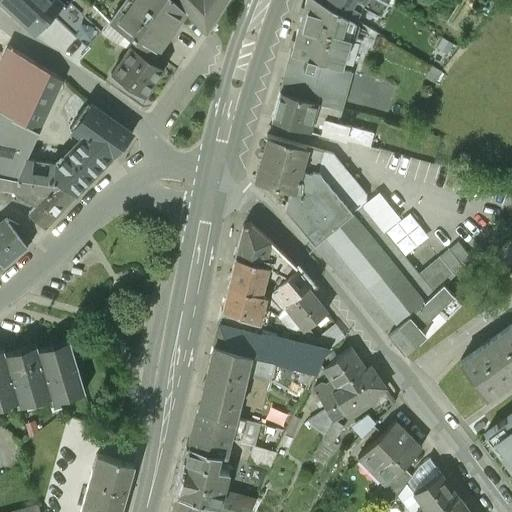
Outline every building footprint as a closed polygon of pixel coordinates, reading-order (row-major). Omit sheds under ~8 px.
[(1,0),(35,31),(52,13),(60,4),(56,0),(1,0)] [(52,13),(86,46),(109,21),(87,0),(70,0),(64,7),(60,4),(52,13)] [(146,47),(155,53),(185,11),(175,0),(123,0),(109,21),(111,22),(146,47)] [(175,0),(185,11),(204,30),(223,0),(175,0)] [(343,12),(322,0),(305,0),(291,50),(340,65),(354,18),(343,12)] [(322,0),(343,12),(349,0),(322,0)] [(383,0),(361,0),(361,1),(377,11),(383,0)] [(142,52),(146,47),(111,22),(101,35),(115,46),(126,49),(130,43),(142,52)] [(155,53),(146,47),(142,52),(130,43),(126,49),(110,71),(142,95),(167,62),(155,53)] [(0,110),(14,117),(39,66),(7,46),(0,60),(0,110)] [(280,90),(279,91),(340,108),(350,71),(290,53),(280,90)] [(14,117),(38,130),(61,82),(62,79),(39,66),(14,117)] [(280,90),(279,90),(271,119),(378,149),(378,148),(369,145),(373,132),(336,122),(340,108),(279,91),(280,90)] [(87,102),(69,128),(82,137),(111,156),(131,134),(87,102)] [(0,174),(16,177),(25,158),(38,130),(14,117),(0,110),(0,174)] [(318,171),(324,150),(267,134),(255,178),(292,189),(286,208),(314,243),(352,212),(318,171)] [(74,193),(111,156),(82,137),(56,163),(25,158),(16,177),(55,183),(58,182),(74,193)] [(43,227),(74,193),(58,182),(55,183),(16,177),(0,174),(0,187),(14,191),(17,195),(36,204),(28,213),(43,227)] [(352,212),(314,243),(388,334),(418,306),(442,285),(453,275),(439,257),(418,274),(361,204),(352,212)] [(17,226),(5,220),(0,224),(0,262),(2,265),(31,241),(17,226)] [(235,256),(263,264),(269,240),(250,223),(243,225),(235,256)] [(295,266),(269,240),(263,264),(267,265),(280,272),(274,279),(277,282),(280,280),(295,266)] [(235,256),(228,284),(259,292),(267,265),(263,264),(235,256)] [(310,283),(295,266),(280,280),(277,282),(272,288),(269,291),(273,295),(276,292),(286,303),(306,286),(310,283)] [(259,292),(228,284),(222,307),(258,320),(262,304),(264,293),(259,292)] [(442,285),(418,306),(427,316),(438,306),(448,316),(460,304),(442,285)] [(306,286),(286,303),(285,304),(304,329),(326,311),(306,286)] [(268,293),(264,293),(262,304),(278,314),(282,308),(268,293)] [(427,316),(418,306),(388,334),(403,353),(424,334),(417,326),(427,316)] [(511,375),(511,322),(460,360),(484,396),(511,375)] [(213,344),(249,354),(256,355),(258,355),(262,336),(260,335),(218,324),(213,344)] [(329,348),(261,332),(260,335),(262,336),(258,355),(274,359),(274,361),(314,372),(324,352),(329,348)] [(213,344),(197,407),(234,416),(240,392),(249,354),(213,344)] [(40,358),(51,394),(52,399),(57,398),(56,393),(72,388),(73,393),(84,390),(71,345),(53,350),(52,345),(38,349),(40,358)] [(366,370),(350,346),(334,357),(335,358),(321,367),(330,380),(324,383),(319,383),(312,388),(325,408),(337,401),(331,391),(342,384),(366,370)] [(0,399),(10,397),(11,401),(17,400),(4,354),(3,349),(0,350),(0,399)] [(4,354),(17,400),(19,404),(24,402),(23,398),(38,394),(39,398),(51,394),(40,358),(23,363),(19,349),(4,354)] [(247,389),(256,355),(249,354),(240,392),(247,394),(248,389),(247,389)] [(371,367),(366,370),(342,384),(355,404),(356,403),(369,395),(369,396),(386,389),(371,367)] [(355,404),(342,384),(331,391),(337,401),(325,408),(331,418),(355,404)] [(197,407),(187,446),(218,454),(223,456),(229,432),(237,434),(238,434),(240,427),(231,425),(234,416),(197,407)] [(324,433),(331,418),(325,408),(317,413),(320,418),(310,425),(324,433)] [(511,412),(483,434),(511,472),(511,412)] [(420,446),(395,420),(357,456),(383,482),(401,466),(401,465),(420,446)] [(229,432),(223,456),(231,458),(237,434),(229,432)] [(218,454),(187,446),(175,494),(213,505),(237,511),(241,496),(222,491),(228,470),(214,467),(218,454)] [(134,463),(97,453),(79,511),(118,511),(132,464),(133,464),(134,463)] [(241,473),(263,479),(268,468),(245,461),(241,473)] [(410,475),(401,466),(383,482),(379,485),(393,500),(408,478),(410,475)] [(427,511),(435,511),(457,496),(440,471),(412,491),(416,496),(412,498),(416,503),(419,501),(424,507),(427,511)] [(408,497),(399,491),(390,505),(387,509),(392,511),(400,511),(407,502),(408,497)] [(211,511),(213,505),(175,494),(169,511),(211,511)] [(469,511),(457,496),(435,511),(469,511)]
